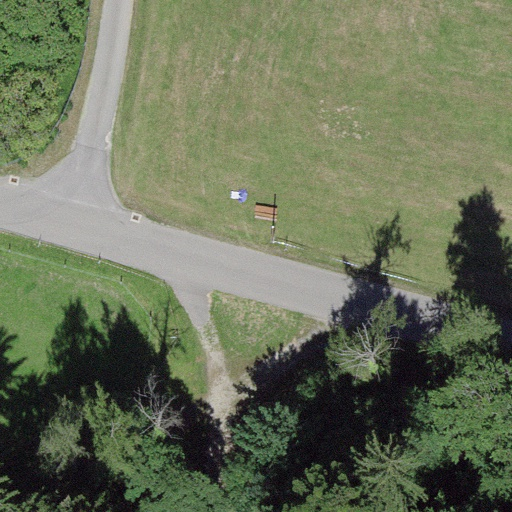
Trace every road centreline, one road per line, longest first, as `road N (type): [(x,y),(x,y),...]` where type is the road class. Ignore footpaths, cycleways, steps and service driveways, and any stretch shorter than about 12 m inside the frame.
road 1 (unclassified): [(0,208),(511,346)]
road 2 (track): [(229,394),(0,486)]
road 3 (track): [(237,272),(213,511)]
road 4 (track): [(64,225),(119,0)]
